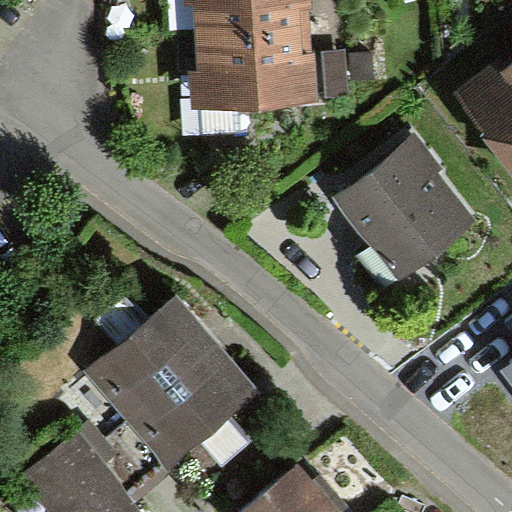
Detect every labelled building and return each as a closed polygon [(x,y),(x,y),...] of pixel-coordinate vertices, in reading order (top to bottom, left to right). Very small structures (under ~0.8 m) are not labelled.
[(311,0),(187,0),(188,5),(198,5),(201,75),(193,76),(195,109),(316,103),(314,59),(301,59),(299,12),(312,11),(311,0)] [(511,49),(450,94),(511,179),(511,49)] [(445,172),(418,136),(370,172),(333,200),(398,286),(476,227),(438,177),(445,172)] [(260,392),(179,295),(89,370),(169,467),(260,392)] [(137,511),(101,466),(120,452),(92,416),(17,474),(46,511),(137,511)] [(345,511),(300,460),(240,511),(345,511)]
